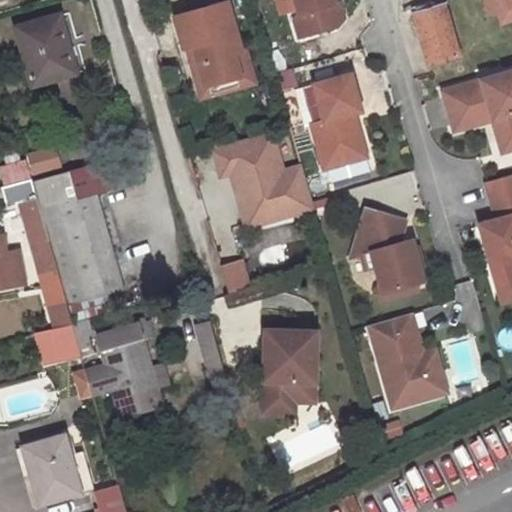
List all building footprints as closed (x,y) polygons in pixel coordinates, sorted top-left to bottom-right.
[(240,50),(225,0),(172,16),(182,48),(186,47),(192,45),(204,87),(240,76),(233,52),(240,50)] [(336,2),(335,0),(299,0),(298,3),(300,10),(294,17),(300,36),(335,25),(344,16),(340,1),(336,2)] [(511,0),(493,0),(501,24),(511,20),(511,0)] [(457,56),(442,7),(413,16),(427,65),(457,56)] [(16,28),(32,85),(75,73),(58,17),(16,28)] [(186,47),(201,98),(254,82),(244,49),(240,50),(233,52),(240,76),(204,87),(192,45),(186,47)] [(511,73),(443,92),(453,131),(480,123),(478,117),(490,114),(492,120),(498,144),(511,140),(511,73)] [(310,122),(322,167),(345,161),(342,149),(361,144),(353,111),(358,110),(349,74),(312,83),(322,120),(310,122)] [(478,117),(480,123),(492,120),(490,114),(478,117)] [(271,131),(212,149),(221,178),(231,175),(239,172),(241,181),(238,182),(235,187),(241,207),(258,202),(263,218),(292,208),(294,215),(313,209),(301,167),(283,172),(271,131)] [(511,140),(498,144),(500,153),(511,149),(511,140)] [(345,161),(364,156),(361,144),(342,149),(345,161)] [(59,280),(65,303),(84,298),(119,287),(91,190),(118,182),(111,157),(30,180),(33,188),(59,280)] [(25,160),(0,166),(5,184),(30,177),(25,160)] [(328,181),(372,171),(369,160),(325,170),(328,181)] [(239,172),(231,175),(235,187),(238,182),(241,181),(239,172)] [(480,240),(487,265),(497,262),(502,280),(511,277),(511,174),(483,183),(493,217),(475,222),(479,235),(482,234),(484,239),(480,240)] [(59,280),(33,188),(30,180),(30,177),(5,184),(0,185),(0,189),(5,208),(19,204),(41,284),(59,280)] [(258,202),(241,207),(248,229),(294,215),(292,208),(263,218),(258,202)] [(362,256),(366,273),(373,271),(378,287),(387,293),(413,285),(423,283),(413,248),(397,244),(405,220),(364,208),(348,260),(362,256)] [(397,244),(413,248),(410,240),(397,244)] [(0,278),(18,275),(14,250),(1,253),(0,246),(0,278)] [(220,268),(228,296),(252,289),(243,261),(220,268)] [(487,265),(492,283),(502,280),(497,262),(487,265)] [(41,284),(50,318),(68,313),(65,303),(59,280),(41,284)] [(382,302),(416,292),(413,285),(387,293),(378,287),(373,296),(382,302)] [(77,345),(68,313),(50,318),(30,323),(39,356),(77,345)] [(416,372),(405,333),(412,331),(408,314),(366,326),(390,408),(431,397),(423,370),(416,372)] [(195,323),(209,369),(221,366),(208,319),(195,323)] [(109,388),(118,418),(156,407),(151,390),(146,374),(151,373),(150,367),(137,323),(94,336),(101,360),(70,369),(78,397),(109,388)] [(405,333),(416,372),(423,370),(431,397),(444,393),(432,351),(419,355),(412,331),(405,333)] [(262,346),(260,401),(292,402),(292,383),(311,384),(313,333),(268,332),(268,346),(262,346)] [(146,374),(151,390),(166,385),(159,365),(150,367),(151,373),(146,374)] [(292,383),(292,402),(310,402),(311,384),(292,383)] [(259,414),(291,415),(292,402),(260,401),(259,414)] [(75,496),(59,440),(18,450),(34,508),(75,496)] [(97,511),(123,511),(115,482),(90,489),(97,511)]
